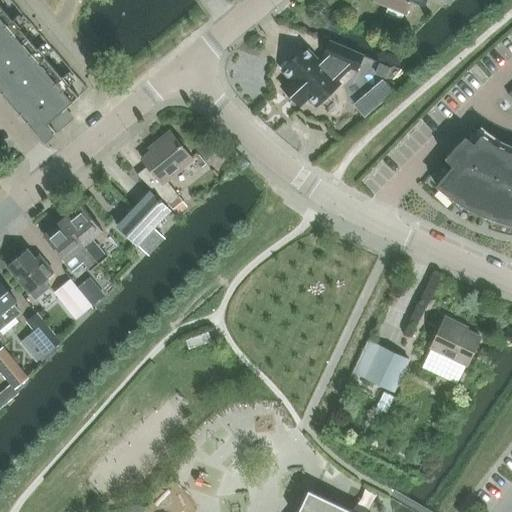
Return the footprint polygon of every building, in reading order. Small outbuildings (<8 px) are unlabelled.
[(428,0),(438,0),(441,1),(442,1),(442,0),(377,0),(377,2),(407,14),(411,4),(416,6),(417,3),(426,7),(428,0)] [(62,112),(79,97),(0,5),(0,89),(46,142),(57,133),(56,133),(70,121),(62,112)] [(352,65),(357,70),(363,56),(330,41),(324,55),(327,57),(321,63),(306,47),(282,70),(289,78),(281,86),(300,106),(308,98),(315,107),(342,81),(339,78),(352,65)] [(390,68),(380,64),(375,75),(386,79),(390,68)] [(386,84),(373,95),(382,104),(394,94),(386,84)] [(511,152),(498,147),(483,136),(475,128),(445,159),(455,168),(438,189),(439,190),(442,186),(455,193),(451,198),(455,201),(459,196),(467,200),(464,207),(465,207),(468,203),(481,208),(478,213),(483,216),(486,210),(495,213),(492,220),(494,220),(496,216),(511,218),(511,152)] [(158,146),(142,159),(148,167),(138,175),(169,205),(179,197),(167,182),(194,161),(170,132),(156,143),(158,146)] [(150,194),(135,211),(155,230),(170,212),(150,194)] [(179,197),(169,205),(178,214),(187,207),(179,197)] [(71,216),(63,223),(99,267),(109,259),(94,241),(104,233),(82,207),(80,209),(77,206),(69,213),(71,216)] [(138,248),(139,246),(155,230),(135,211),(118,230),(138,248)] [(99,267),(63,223),(45,238),(67,264),(76,256),(91,274),(99,267)] [(8,269),(30,295),(54,275),(45,264),(41,268),(28,252),(8,269)] [(68,278),(51,291),(73,318),(90,305),(68,278)] [(0,317),(15,305),(16,304),(0,284),(0,317)] [(0,331),(22,314),(15,305),(0,317),(0,331)] [(37,314),(27,322),(51,351),(61,342),(37,314)] [(462,328),(447,321),(432,350),(469,368),(482,341),(461,330),(462,328)] [(212,341),(209,332),(185,340),(188,349),(212,341)] [(3,348),(0,350),(0,370),(16,389),(28,379),(3,348)] [(410,362),(381,349),(366,380),(395,394),(410,362)] [(0,393),(0,409),(19,394),(11,385),(0,393)] [(374,408),(386,412),(392,395),(380,391),(374,408)] [(194,486),(214,489),(216,472),(196,469),(194,486)] [(355,511),(316,493),(309,490),(298,511),(355,511)]
